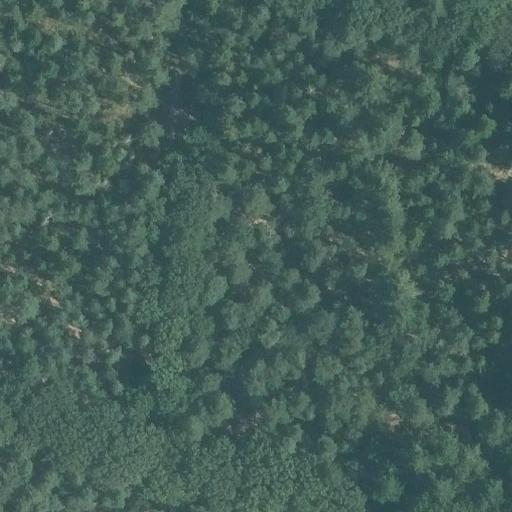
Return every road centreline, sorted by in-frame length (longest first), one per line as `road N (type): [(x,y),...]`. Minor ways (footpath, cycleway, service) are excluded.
road 1 (track): [(143,482),(186,0)]
road 2 (track): [(260,511),(0,444)]
